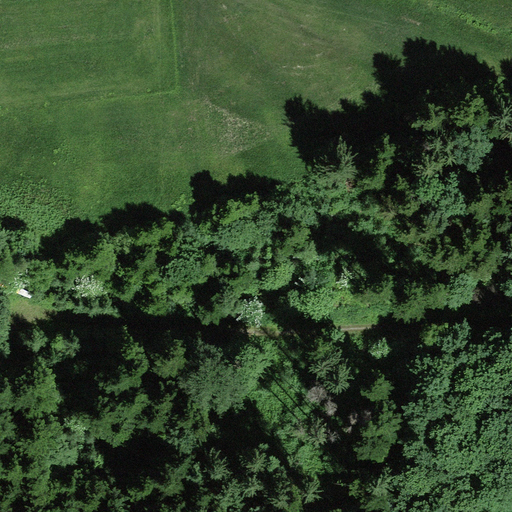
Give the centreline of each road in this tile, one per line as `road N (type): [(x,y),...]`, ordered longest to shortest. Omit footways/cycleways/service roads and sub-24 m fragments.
road 1 (track): [(511,329),(175,335),(0,284)]
road 2 (trunk): [(511,357),(36,511)]
